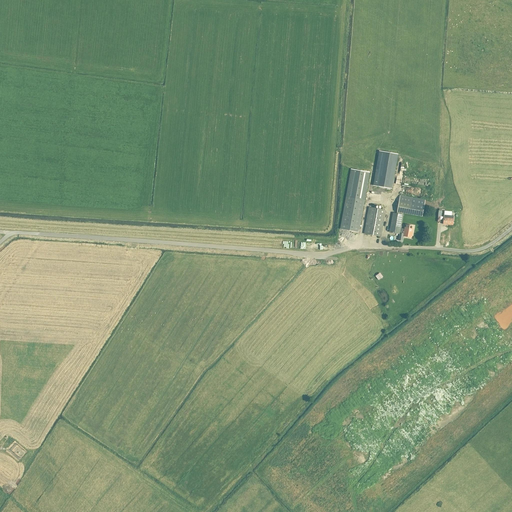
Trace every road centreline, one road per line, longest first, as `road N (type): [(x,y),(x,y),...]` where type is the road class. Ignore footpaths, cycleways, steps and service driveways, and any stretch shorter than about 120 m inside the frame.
road 1 (track): [(38,233),(313,253),(480,249)]
road 2 (unknown): [(360,247),(374,196),(390,199),(384,247)]
